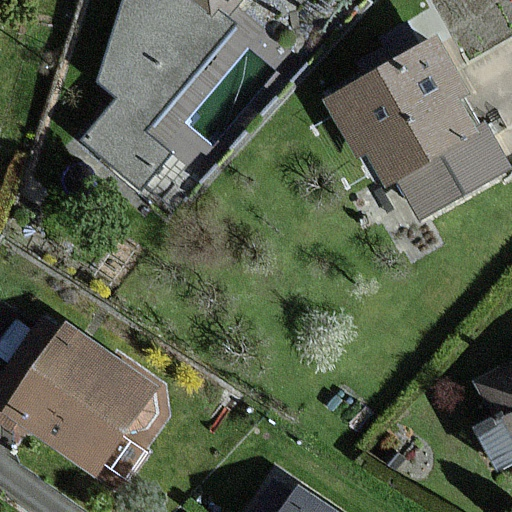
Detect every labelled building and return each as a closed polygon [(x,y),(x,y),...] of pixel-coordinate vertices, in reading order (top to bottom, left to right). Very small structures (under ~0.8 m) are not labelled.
[(200,0),(213,10),(221,0),(230,8),(239,0),(200,0)] [(472,93),(441,38),(331,99),(363,155),(371,150),(389,182),(399,176),(424,220),(511,170),(511,158),(490,121),(478,127),(462,98),(472,93)] [(164,417),(158,386),(68,323),(62,332),(45,320),(0,384),(0,414),(19,428),(24,420),(99,472),(132,425),(150,438),(164,417)] [(511,368),(487,381),(511,428),(511,368)] [(298,496),(276,482),(256,511),(338,511),(303,489),(298,496)]
